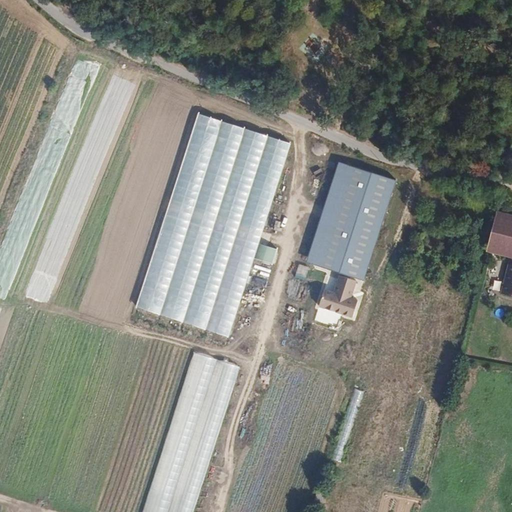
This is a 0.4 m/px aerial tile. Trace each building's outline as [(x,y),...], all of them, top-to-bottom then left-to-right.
[(293,144),(199,114),(136,310),(229,340),(293,144)] [(359,280),(366,282),(397,180),(341,162),(309,264),(340,274),(359,280)] [(511,217),(495,213),(485,252),(510,259),(511,259),(511,217)] [(511,259),(510,259),(500,294),(511,297),(511,259)] [(354,297),(359,280),(340,274),(335,291),(325,288),(320,306),(355,317),(361,299),(354,297)] [(168,511),(218,360),(195,352),(143,511),(168,511)] [(193,511),(241,367),(218,360),(168,511),(193,511)] [(366,392),(354,388),(329,458),(341,462),(366,392)] [(322,491),(314,488),(310,502),(318,504),(322,491)]
